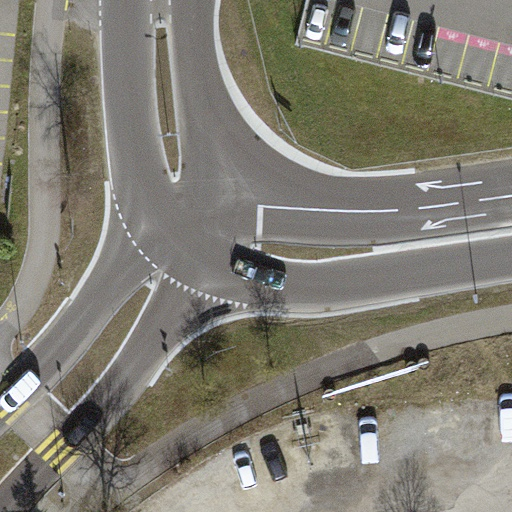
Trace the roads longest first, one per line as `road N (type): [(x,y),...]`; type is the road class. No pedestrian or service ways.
road 1 (primary): [(187,250),(257,285),(309,290),(511,262)]
road 2 (tertiary): [(8,511),(143,361),(183,289),(187,250)]
road 3 (primary): [(511,185),(364,205),(298,203),(242,184)]
road 4 (primary): [(142,0),(132,63),(141,161),(156,213),(187,250)]
road 5 (tertiary): [(187,250),(137,263),(0,412)]
road 6 (primary): [(242,184),(215,140),(185,0)]
